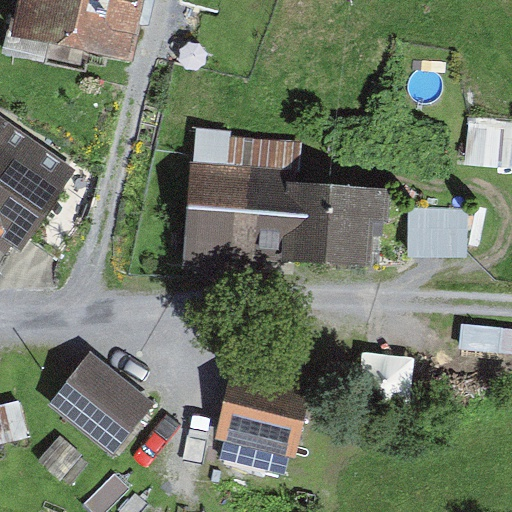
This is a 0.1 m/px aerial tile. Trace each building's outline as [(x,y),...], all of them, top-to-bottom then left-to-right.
[(150,75),(164,0),(48,0),(38,53),(150,75)] [(470,166),(511,167),(511,116),(472,115),(470,166)] [(87,172),(12,122),(0,139),(0,257),(12,239),(34,254),(87,172)] [(397,197),(311,189),(315,145),(211,136),(199,266),(303,276),(304,265),(390,273),(397,197)] [(413,208),(414,264),(465,263),(464,207),(413,208)] [(411,410),(418,360),(369,353),(362,404),(411,410)] [(165,405),(102,358),(64,408),(127,455),(165,405)]
